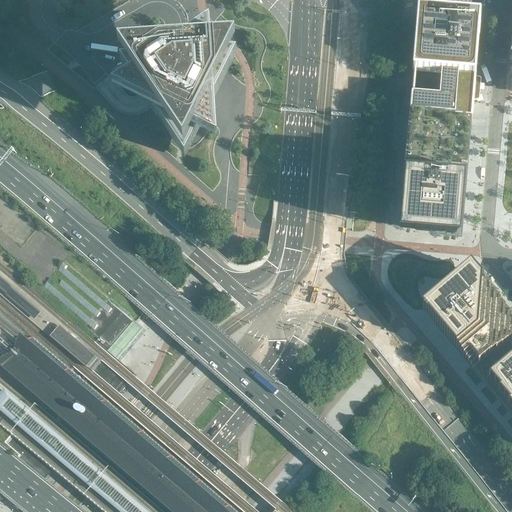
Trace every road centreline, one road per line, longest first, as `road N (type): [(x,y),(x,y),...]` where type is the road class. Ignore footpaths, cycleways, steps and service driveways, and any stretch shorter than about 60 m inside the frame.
road 1 (motorway): [(396,511),(0,166)]
road 2 (motorway): [(230,286),(0,90)]
road 3 (secondary): [(328,263),(360,7)]
road 4 (secondary): [(265,320),(105,511)]
road 5 (residential): [(505,1),(489,246)]
road 6 (motorway): [(511,508),(368,329)]
road 7 (secondary): [(156,511),(278,369)]
road 8 (secondary): [(305,46),(290,224)]
